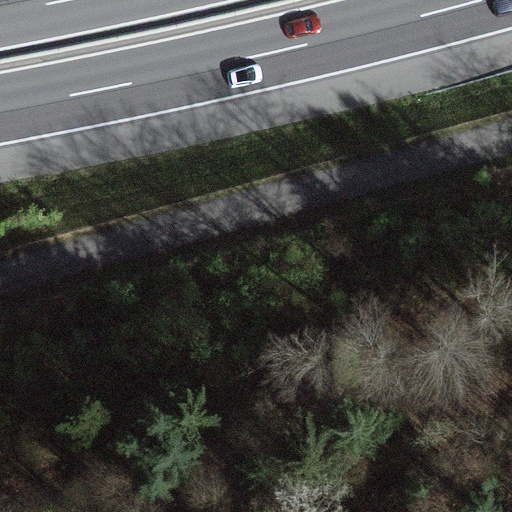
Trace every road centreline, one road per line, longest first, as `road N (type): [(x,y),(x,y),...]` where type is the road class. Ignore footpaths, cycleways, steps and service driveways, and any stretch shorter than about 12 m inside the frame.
road 1 (track): [(0,280),(511,134)]
road 2 (motorway): [(0,107),(479,0)]
